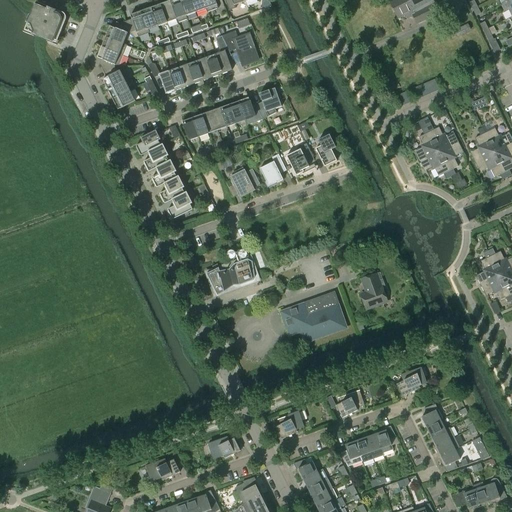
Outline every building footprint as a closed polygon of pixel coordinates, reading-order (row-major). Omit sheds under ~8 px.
[(180,0),(173,0),(170,1),(178,23),(187,20),(186,16),(187,16),(180,0)] [(192,0),(180,0),(187,16),(197,13),(192,0)] [(208,13),(203,0),(192,0),(197,13),(205,10),(207,13),(208,13)] [(203,0),(208,13),(218,9),(216,2),(221,0),(203,0)] [(245,2),(244,0),(224,0),(228,11),(236,9),(235,6),(245,2)] [(390,0),(389,1),(398,19),(406,16),(408,19),(413,17),(417,24),(439,13),(432,0),(390,0)] [(511,0),(503,0),(505,2),(501,4),(503,8),(511,3),(511,0)] [(170,1),(160,5),(167,23),(176,20),(177,24),(178,23),(170,1)] [(56,11),(52,10),(52,9),(36,3),(25,31),(57,44),(66,21),(66,19),(66,16),(64,15),(62,13),(56,11)] [(511,3),(503,8),(505,12),(508,10),(511,17),(511,16),(511,3)] [(167,23),(160,5),(150,8),(157,27),(167,23)] [(157,27),(150,8),(140,12),(148,34),(149,33),(148,30),(157,27)] [(148,34),(140,12),(130,16),(131,20),(136,34),(138,38),(148,34)] [(136,34),(131,20),(119,24),(116,23),(114,28),(128,34),(136,34)] [(457,37),(470,30),(467,24),(454,31),(457,37)] [(128,34),(114,28),(110,27),(105,37),(124,45),(128,34)] [(250,34),(238,39),(235,32),(221,37),(222,38),(229,53),(236,50),(242,67),(258,61),(253,46),(254,46),(253,43),(253,42),(250,34)] [(105,37),(101,47),(123,56),(127,46),(124,45),(105,37)] [(220,53),(215,55),(222,74),(231,71),(232,71),(227,58),(231,57),(229,53),(222,38),(216,40),(220,53)] [(488,42),(494,54),(500,51),(494,39),(488,42)] [(123,56),(101,47),(97,58),(101,60),(115,66),(119,66),(123,56)] [(215,55),(205,58),(212,77),(222,74),(215,55)] [(212,77),(205,58),(196,62),(203,81),(212,77)] [(115,66),(101,60),(99,66),(100,66),(106,77),(117,72),(114,67),(115,66)] [(203,81),(196,62),(187,65),(194,84),(203,81)] [(169,72),(160,75),(155,65),(152,64),(148,66),(154,78),(159,76),(166,94),(175,90),(169,72)] [(194,84),(187,65),(178,68),(185,87),(194,84)] [(185,87),(178,68),(169,72),(175,90),(185,87)] [(117,72),(106,77),(102,80),(107,90),(128,80),(123,70),(117,73),(117,72)] [(457,77),(445,82),(448,87),(459,82),(457,77)] [(133,90),(128,80),(107,90),(112,100),(130,92),(133,90)] [(157,93),(151,81),(146,83),(152,96),(157,93)] [(259,95),(263,105),(256,107),(256,106),(263,120),(276,113),(274,110),(281,107),(275,89),(259,95)] [(130,92),(112,100),(118,111),(135,102),(130,92)] [(238,102),(245,121),(255,117),(248,98),(238,102)] [(488,105),(485,98),(471,104),(475,111),(488,105)] [(126,116),(153,107),(150,99),(123,109),(126,116)] [(238,102),(229,105),(235,124),(245,121),(238,102)] [(235,124),(229,105),(220,109),(226,128),(235,124)] [(220,109),(211,112),(217,131),(226,128),(220,109)] [(211,112),(202,115),(208,134),(217,131),(211,112)] [(202,115),(192,119),(199,137),(208,134),(202,115)] [(427,118),(422,120),(426,127),(431,125),(427,118)] [(199,137),(192,119),(182,122),(189,141),(199,137)] [(426,127),(422,120),(418,123),(421,130),(426,127)] [(306,123),(297,127),(300,132),(309,128),(306,123)] [(431,125),(426,127),(438,152),(458,143),(454,136),(453,136),(451,133),(445,137),(442,135),(438,128),(433,130),(431,125)] [(174,140),(180,137),(175,126),(168,129),(174,140)] [(487,126),(482,128),(494,153),(511,144),(511,139),(510,136),(509,137),(507,134),(501,137),(498,136),(494,129),(489,131),(487,126)] [(421,130),(424,135),(418,138),(422,145),(421,148),(415,151),(417,154),(415,155),(419,162),(438,152),(426,127),(421,130)] [(477,131),(480,136),(475,139),(478,146),(477,149),(471,152),(473,155),(471,156),(475,163),(494,153),(482,128),(477,131)] [(140,156),(163,145),(161,146),(154,134),(144,137),(146,141),(136,147),(140,156)] [(331,150),(336,148),(329,136),(318,141),(320,147),(315,149),(324,168),(337,161),(331,150)] [(461,150),(458,143),(438,152),(451,177),(455,175),(453,170),(458,167),(454,160),(455,156),(461,153),(460,151),(461,150)] [(300,150),(306,161),(313,158),(306,144),(298,148),(299,150),(300,150)] [(511,144),(494,153),(507,178),(511,176),(509,171),(511,168),(511,164),(510,160),(511,157),(511,156),(511,144)] [(163,145),(140,156),(141,157),(151,151),(154,157),(144,163),(148,172),(171,161),(168,162),(166,157),(164,153),(166,152),(163,145)] [(300,150),(299,150),(286,157),(296,177),(301,174),(302,175),(311,171),(306,161),(300,150)] [(438,152),(419,162),(422,169),(424,168),(425,171),(431,168),(434,169),(438,177),(443,174),(446,180),(451,177),(438,152)] [(494,153),(475,163),(478,170),(480,169),(481,172),(487,169),(490,170),(494,178),(499,175),(502,181),(507,178),(494,153)] [(272,158),(274,162),(259,169),(268,188),(283,180),(280,174),(286,171),(278,155),(272,158)] [(171,161),(148,172),(149,173),(159,167),(162,173),(151,178),(156,188),(179,177),(176,178),(174,173),(172,169),(174,168),(171,161)] [(220,172),(226,169),(222,162),(216,164),(220,172)] [(252,170),(245,173),(242,168),(234,172),(236,176),(230,179),(240,198),(254,191),(252,188),(259,185),(252,170)] [(455,175),(451,177),(458,190),(465,187),(458,174),(455,175)] [(182,184),(179,177),(156,188),(157,189),(167,183),(170,189),(159,194),(164,204),(187,193),(186,193),(184,194),(182,189),(180,185),(182,184)] [(198,188),(203,199),(209,196),(204,185),(198,188)] [(187,193),(164,204),(175,199),(178,205),(167,210),(172,220),(192,210),(188,201),(190,200),(187,193)] [(492,249),(487,252),(500,277),(511,270),(511,258),(507,261),(504,259),(500,252),(495,255),(492,249)] [(237,251),(239,259),(239,260),(248,258),(247,253),(247,254),(247,253),(246,252),(245,251),(244,251),(243,250),(242,251),(242,250),(237,251)] [(232,262),(238,255),(234,252),(233,252),(232,251),(231,251),(230,252),(229,252),(228,253),(228,252),(225,256),(232,262)] [(483,254),(485,259),(480,262),(484,269),(483,272),(477,275),(478,278),(477,279),(480,286),(500,277),(487,252),(483,254)] [(218,268),(206,274),(217,296),(224,293),(233,286),(239,286),(253,281),(255,278),(252,262),(248,260),(234,265),(229,270),(219,272),(218,268)] [(511,270),(500,277),(511,301),(511,270)] [(361,280),(366,293),(360,295),(366,310),(387,302),(385,296),(387,295),(382,280),(378,281),(376,275),(361,280)] [(511,301),(500,277),(480,286),(484,293),(485,292),(487,295),(493,292),(496,293),(500,301),(505,298),(507,304),(511,301)] [(346,329),(337,305),(308,316),(304,304),(280,313),(289,336),(300,332),(304,344),(346,329)] [(360,322),(355,324),(359,332),(363,329),(360,322)] [(419,386),(426,384),(421,370),(422,369),(400,376),(400,377),(401,377),(403,381),(396,385),(402,397),(420,389),(419,386)] [(357,411),(356,409),(364,406),(358,392),(360,391),(359,391),(337,399),(338,399),(339,399),(341,403),(336,406),(342,419),(357,411)] [(331,396),(326,399),(330,406),(335,404),(331,396)] [(424,409),(427,415),(421,418),(426,428),(442,420),(435,405),(424,409)] [(299,412),(298,413),(277,420),(277,421),(278,420),(281,425),(275,428),(282,440),(297,432),(296,430),(303,427),(298,413),(299,413),(299,412)] [(447,430),(442,420),(426,428),(427,428),(431,438),(447,430)] [(390,427),(375,433),(381,451),(382,451),(381,449),(391,446),(389,440),(396,438),(390,427)] [(449,428),(447,430),(445,431),(450,440),(454,438),(449,428)] [(447,430),(431,438),(436,447),(434,448),(450,440),(445,431),(447,430)] [(375,435),(365,438),(371,455),(381,451),(375,433),(374,433),(375,435)] [(228,438),(207,445),(207,446),(208,445),(213,460),(223,456),(225,459),(240,451),(234,439),(228,441),(227,439),(228,438)] [(365,438),(355,442),(361,459),(371,455),(365,438)] [(454,438),(450,440),(455,450),(459,448),(454,438)] [(479,438),(472,441),(481,460),(488,458),(479,438)] [(455,450),(450,440),(434,448),(439,458),(455,450)] [(345,446),(347,451),(340,454),(346,464),(361,459),(355,442),(345,446)] [(460,460),(455,450),(439,458),(446,473),(457,469),(454,463),(460,460)] [(145,468),(146,467),(151,482),(161,478),(162,481),(180,472),(173,460),(166,464),(165,461),(166,461),(166,460),(145,467),(145,468)] [(312,462),(307,465),(304,460),(293,464),(301,480),(317,472),(312,462)] [(466,469),(468,475),(478,471),(476,465),(466,469)] [(322,482),(317,472),(301,480),(301,481),(303,480),(308,489),(322,482)] [(243,484),(235,488),(236,491),(236,492),(241,501),(243,504),(246,503),(262,495),(257,485),(254,478),(243,482),(243,484)] [(490,485),(484,487),(490,504),(507,498),(501,487),(498,481),(497,480),(495,479),(494,479),(493,479),(492,480),(491,481),(490,482),(490,484),(490,485)] [(326,480),(322,482),(308,489),(313,499),(331,490),(326,480)] [(108,511),(110,509),(105,507),(111,494),(94,487),(85,508),(86,510),(88,510),(87,511),(108,511)] [(490,504),(484,487),(474,491),(473,489),(479,506),(479,505),(488,502),(489,504),(490,504)] [(473,489),(462,493),(452,497),(457,508),(466,504),(468,510),(479,506),(473,489)] [(331,490),(313,499),(318,508),(336,499),(331,490)] [(210,491),(195,497),(195,499),(200,511),(216,511),(217,511),(220,510),(210,491)] [(262,495),(246,503),(243,504),(246,511),(251,511),(267,504),(262,495)] [(200,511),(195,499),(185,503),(188,511),(200,511)] [(334,511),(341,509),(336,499),(318,508),(319,511),(334,511)] [(188,511),(185,503),(175,506),(177,511),(188,511)]
